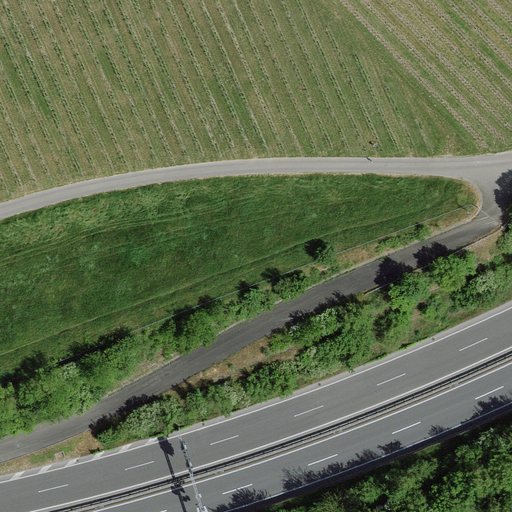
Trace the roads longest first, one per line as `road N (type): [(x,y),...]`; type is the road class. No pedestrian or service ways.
road 1 (motorway): [(511,325),(307,411),(0,499)]
road 2 (unclassified): [(0,213),(204,170),(511,162)]
road 3 (motorway): [(165,511),(331,458),(511,384)]
